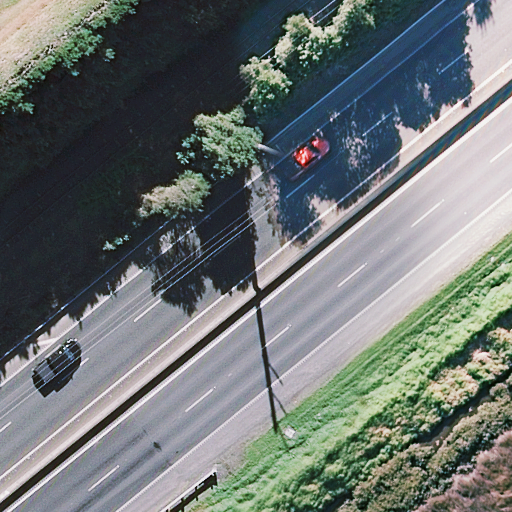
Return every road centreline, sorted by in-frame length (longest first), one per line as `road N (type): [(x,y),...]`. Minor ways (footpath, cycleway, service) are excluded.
road 1 (trunk): [(0,432),(511,3)]
road 2 (trunk): [(511,162),(68,511)]
